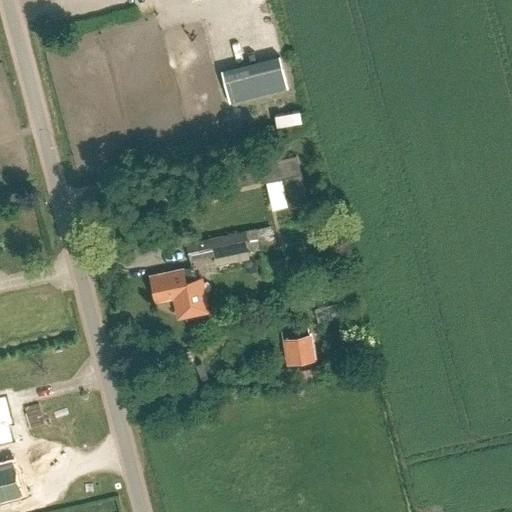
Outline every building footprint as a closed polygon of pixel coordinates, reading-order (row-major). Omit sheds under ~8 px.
[(40,0),(28,0),(30,9),(41,8),(40,0)] [(229,102),(287,87),(279,55),(221,70),(229,102)] [(282,178),(289,207),(307,203),(296,156),(257,165),(261,183),(282,178)] [(260,247),(277,243),(272,225),(245,229),(186,243),(191,260),(214,255),(215,260),(261,250),(260,247)] [(284,271),(281,258),(267,261),(269,274),(284,271)] [(153,275),(158,300),(177,296),(181,315),(209,310),(205,289),(201,290),(196,267),(153,275)] [(0,447),(12,445),(8,428),(12,427),(4,397),(0,397),(0,447)]
